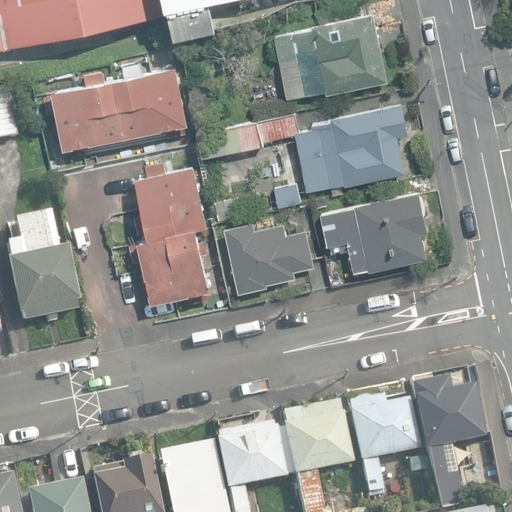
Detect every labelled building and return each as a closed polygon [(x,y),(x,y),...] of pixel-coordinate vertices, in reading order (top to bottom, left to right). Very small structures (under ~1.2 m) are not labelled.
[(0,0),(0,46),(10,45),(0,0)] [(1,0),(11,44),(167,11),(164,0),(1,0)] [(168,0),(169,5),(171,5),(177,35),(218,26),(212,0),(168,0)] [(392,0),(370,5),(371,11),(313,22),(314,26),(275,34),(287,97),(326,90),(327,93),(389,80),(377,22),(401,18),(397,0),(392,0)] [(126,73),(115,75),(126,135),(167,128),(168,135),(187,132),(186,123),(189,123),(177,63),(143,70),(142,61),(125,64),(126,73)] [(88,81),(53,88),(65,147),(126,135),(115,75),(105,77),(103,69),(86,72),(88,81)] [(0,89),(0,140),(17,137),(8,88),(0,89)] [(255,105),(258,118),(282,113),(279,100),(255,105)] [(332,186),(334,193),(344,191),(343,183),(346,182),(346,183),(407,170),(399,135),(410,133),(403,101),(333,116),(334,118),(313,123),(314,127),(300,130),(300,133),(309,191),(332,186)] [(296,111),(198,130),(203,156),(264,144),(263,139),(299,132),(296,111)] [(208,225),(195,163),(138,174),(150,237),(198,228),(198,227),(208,225)] [(275,186),(279,206),(302,201),(298,181),(297,181),(275,186)] [(350,249),(355,271),(370,267),(370,269),(428,256),(423,232),(429,230),(419,190),(322,212),(329,244),(335,243),(336,250),(342,248),(343,251),(350,249)] [(46,316),(47,323),(56,321),(55,315),(77,310),(76,302),(79,301),(67,247),(58,249),(50,213),(15,221),(19,240),(7,243),(10,259),(7,260),(19,313),(21,313),(23,321),(46,316)] [(225,226),(240,292),(267,286),(267,284),(296,277),(294,270),(314,265),(306,229),(287,233),(284,221),(255,228),(253,220),(225,226)] [(210,289),(198,228),(150,237),(139,239),(152,301),(210,289)] [(448,390),(445,376),(409,385),(424,450),(427,450),(440,509),(464,504),(451,445),(484,437),(472,384),(448,390)] [(362,462),(368,492),(383,489),(377,458),(419,449),(408,399),(384,404),(382,395),(347,403),(360,461),(362,462)] [(295,475),(303,511),(330,511),(331,511),(330,511),(328,506),(325,507),(317,471),(354,463),(342,412),(340,413),(338,401),(281,414),(283,428),(292,474),(295,475)] [(272,422),(217,433),(218,439),(215,439),(226,490),(229,489),(233,511),(249,511),(244,487),(286,477),(286,475),(292,474),(283,428),(276,429),(275,427),(273,427),(272,422)] [(158,452),(171,511),(228,511),(213,440),(158,452)] [(162,511),(151,456),(145,458),(139,454),(129,456),(126,463),(93,470),(94,476),(92,477),(99,511),(162,511)] [(411,472),(429,468),(426,455),(408,459),(411,472)] [(21,511),(13,472),(0,475),(0,511),(21,511)] [(90,511),(83,476),(26,488),(31,511),(90,511)]
